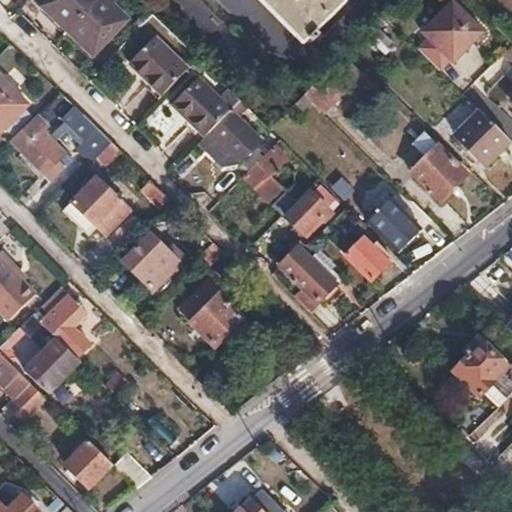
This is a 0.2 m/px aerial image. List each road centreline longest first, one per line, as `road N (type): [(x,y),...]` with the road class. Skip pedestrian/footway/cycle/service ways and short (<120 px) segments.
road 1 (unclassified): [(0,14),(348,355)]
road 2 (unclassified): [(0,190),(244,435)]
road 3 (unclassified): [(348,355),(511,509)]
road 4 (residential): [(511,225),(348,355)]
road 5 (residential): [(348,355),(244,435)]
road 6 (residential): [(244,435),(145,511)]
